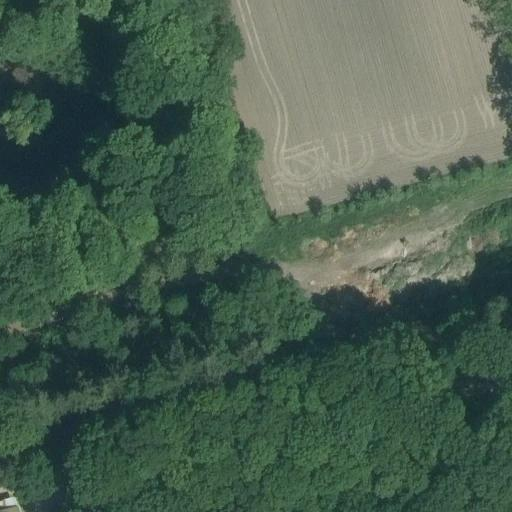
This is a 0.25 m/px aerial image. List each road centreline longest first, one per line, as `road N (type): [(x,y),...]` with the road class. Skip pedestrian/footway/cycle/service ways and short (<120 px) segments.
road 1 (track): [(0,367),(245,299),(313,272),(511,223)]
road 2 (track): [(511,372),(74,489)]
